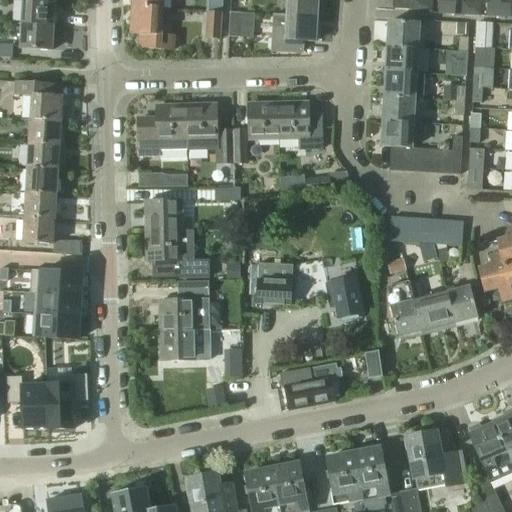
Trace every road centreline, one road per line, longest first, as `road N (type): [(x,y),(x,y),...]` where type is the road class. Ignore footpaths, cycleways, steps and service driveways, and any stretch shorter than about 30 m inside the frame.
road 1 (unclassified): [(511,362),(458,389),(113,459)]
road 2 (residential): [(104,79),(113,459)]
road 3 (residential): [(104,79),(348,74)]
road 4 (residential): [(460,203),(384,198),(344,146),(348,74)]
